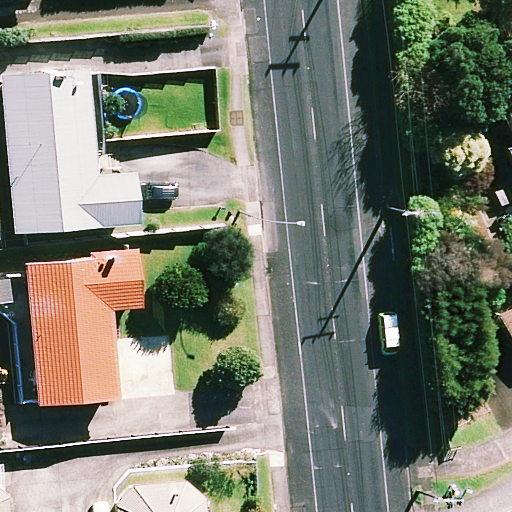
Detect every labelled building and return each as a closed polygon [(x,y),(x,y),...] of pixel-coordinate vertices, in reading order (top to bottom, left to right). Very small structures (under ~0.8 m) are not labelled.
[(511,66),(480,82),(511,147),(511,66)] [(92,167),(85,68),(0,74),(11,224),(134,215),(131,164),(92,167)] [(136,300),(132,247),(23,256),(24,269),(0,270),(0,331),(30,329),(36,398),(114,391),(106,303),(136,300)] [(511,304),(496,313),(511,342),(511,304)] [(0,441),(9,441),(6,398),(0,398),(0,441)] [(119,486),(115,490),(116,511),(200,511),(198,484),(193,480),(188,477),(183,475),(177,473),(171,471),(164,470),(158,470),(152,471),(146,472),(140,473),(134,476),(129,479),(124,482),(119,486)] [(0,511),(8,511),(9,510),(9,503),(9,496),(7,490),(4,484),(1,478),(0,476),(0,511)]
